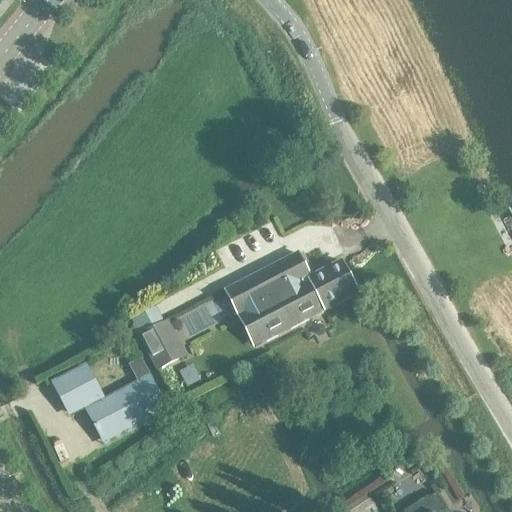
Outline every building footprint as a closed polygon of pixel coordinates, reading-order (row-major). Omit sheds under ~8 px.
[(237,316),(310,278),(298,254),(224,292),(237,316)] [(254,350),(358,294),(341,262),(310,278),(237,316),(254,350)] [(168,320),(138,335),(156,371),(186,357),(168,320)] [(148,376),(102,401),(86,369),(55,385),(69,413),(85,405),(104,442),(166,410),(148,376)] [(447,511),(436,494),(407,511),(447,511)]
